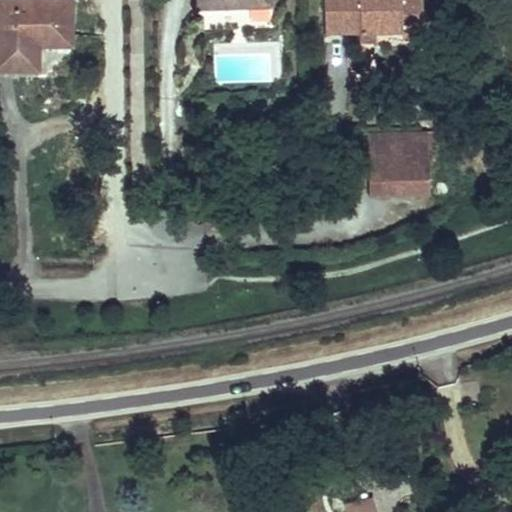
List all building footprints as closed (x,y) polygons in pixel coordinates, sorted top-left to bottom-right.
[(271,8),(270,0),(203,0),(204,10),(271,8)] [(423,39),(421,0),(323,0),(325,34),(360,33),(375,33),(400,32),(400,39),(423,39)] [(71,45),(70,1),(46,1),(17,1),(0,1),(0,70),(38,70),(37,53),(32,53),(32,45),(37,45),(71,45)] [(376,42),(375,33),(360,33),(360,43),(376,42)] [(428,194),(427,131),(367,133),(368,196),(428,194)] [(375,511),(373,500),(344,506),(345,511),(375,511)]
